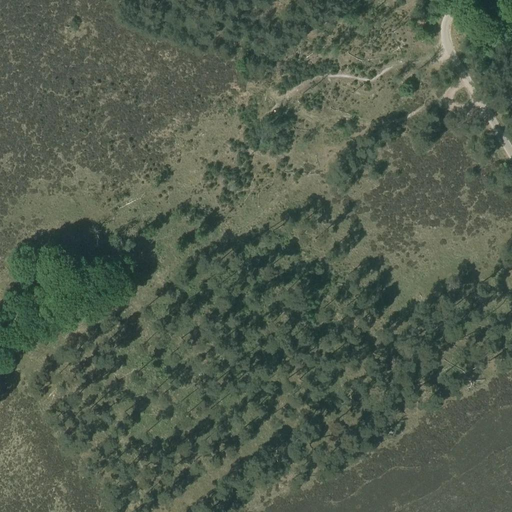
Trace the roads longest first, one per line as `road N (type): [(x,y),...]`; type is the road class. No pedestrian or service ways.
road 1 (track): [(447,102),(375,123),(304,109),(295,98),(304,81),(371,79),(446,45)]
road 2 (unclassified): [(458,0),(443,24),(446,45),(511,154)]
